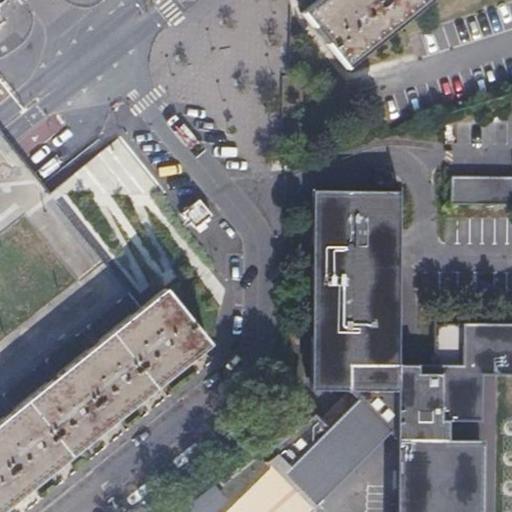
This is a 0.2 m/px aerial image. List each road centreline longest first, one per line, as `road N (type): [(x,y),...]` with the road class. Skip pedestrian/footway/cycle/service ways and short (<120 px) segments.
road 1 (residential): [(73,511),(237,379),(249,358),(260,292),(248,224),(148,100),(98,63)]
road 2 (unknown): [(230,201),(301,176),(397,177),(416,191),(436,256),(457,268),(511,269)]
road 3 (tertiary): [(0,145),(98,63)]
